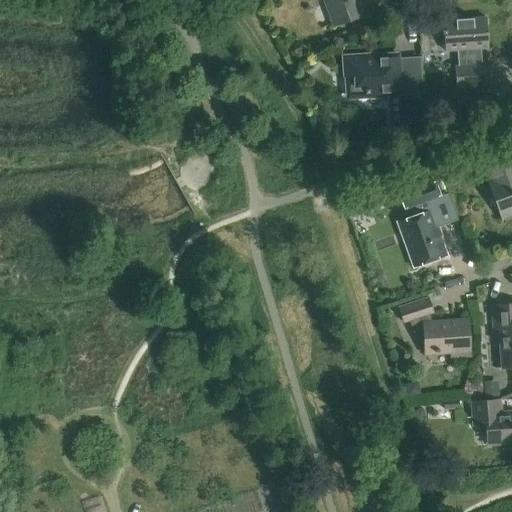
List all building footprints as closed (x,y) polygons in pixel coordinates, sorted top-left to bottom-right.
[(363,14),(357,0),(325,0),(334,24),(363,14)] [(454,67),(456,87),(483,85),(481,65),(477,65),(476,49),(488,48),(486,18),(442,21),(443,30),(441,30),(441,34),(443,34),(444,51),(456,50),(458,66),(454,67)] [(366,56),(344,57),(345,78),(346,78),(347,97),(369,96),(369,93),(385,92),(385,96),(399,95),(401,122),(418,115),(417,93),(416,93),(415,81),(405,81),(405,78),(399,78),(398,55),(366,57),(366,56)] [(487,182),(500,218),(511,214),(511,147),(482,159),(490,181),(487,182)] [(419,215),(416,207),(440,199),(433,179),(399,191),(409,219),(397,223),(413,267),(446,255),(430,211),(419,215)] [(359,195),(345,200),(351,215),(365,210),(359,195)] [(469,356),(467,319),(432,322),(429,313),(433,312),(428,297),(397,307),(403,322),(409,320),(411,328),(423,327),(425,354),(450,353),(451,357),(469,356)] [(511,303),(491,305),(493,334),(499,333),(502,368),(511,367),(511,303)] [(511,442),(511,412),(500,413),(499,399),(472,401),(473,426),(486,425),(487,444),(511,442)] [(459,408),(458,401),(442,401),(443,409),(459,408)]
